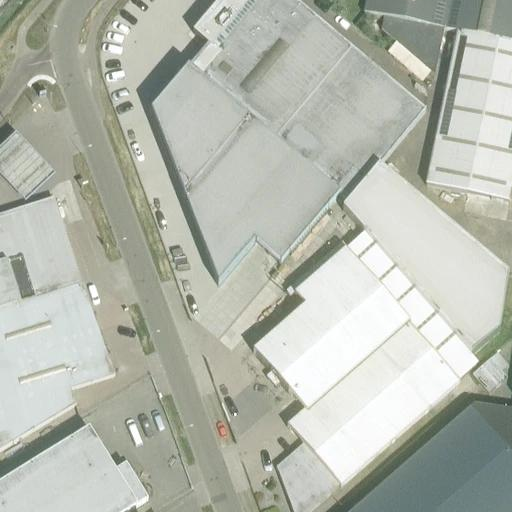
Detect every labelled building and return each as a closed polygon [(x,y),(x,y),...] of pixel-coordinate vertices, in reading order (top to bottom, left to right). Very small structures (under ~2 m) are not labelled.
[(208,47),(151,112),(184,198),(218,288),(255,245),(281,267),(294,251),(339,198),(348,205),(342,211),(471,358),(499,333),(508,278),(379,168),(425,113),(291,0),(221,0),(193,34),(208,47)] [(511,185),(511,0),(367,0),(364,15),(384,19),(381,31),(435,77),(444,30),(455,32),(424,188),(508,205),(511,185)] [(0,157),(0,185),(25,212),(55,183),(16,143),(0,157)] [(0,219),(0,312),(82,286),(55,203),(25,212),(0,219)] [(311,511),(340,488),(341,489),(356,476),(431,410),(431,411),(460,385),(408,326),(410,325),(346,251),(310,283),(295,296),(305,308),(253,354),(305,413),(287,428),(303,446),(278,468),(276,469),(292,511),(311,511)] [(71,391),(115,377),(82,286),(0,312),(0,452),(76,407),(71,391)] [(508,379),(490,360),(472,376),(489,396),(508,379)] [(511,511),(511,414),(475,408),(471,411),(355,511),(511,511)] [(116,473),(89,430),(0,485),(0,511),(131,511),(148,502),(132,475),(128,477),(123,469),(116,473)]
